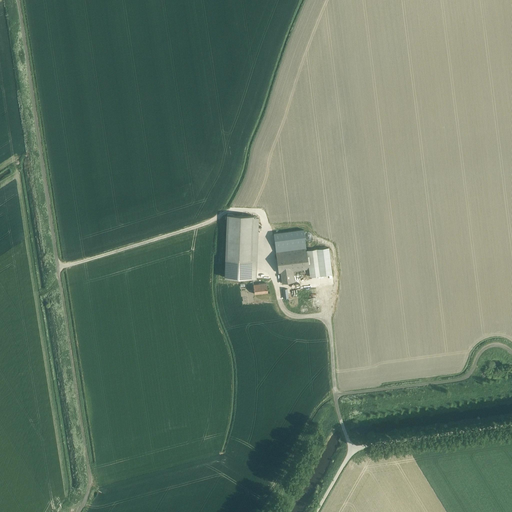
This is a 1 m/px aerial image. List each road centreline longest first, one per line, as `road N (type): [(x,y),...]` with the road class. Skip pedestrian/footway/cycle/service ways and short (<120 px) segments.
road 1 (track): [(18,0),(89,469),(90,488),(77,511)]
road 2 (unclassified): [(353,450),(335,395),(464,378),(484,348),(511,352)]
road 3 (unknown): [(59,269),(220,220)]
road 4 (unclassified): [(511,424),(353,450)]
